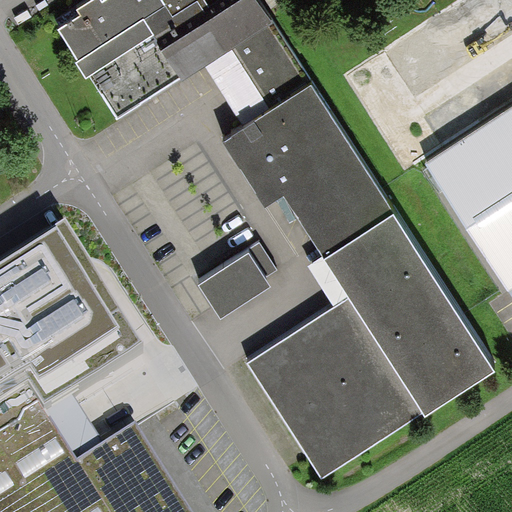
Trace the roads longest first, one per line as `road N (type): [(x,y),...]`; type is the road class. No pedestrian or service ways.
road 1 (residential): [(78,172),(267,464),(289,511)]
road 2 (residential): [(511,398),(322,511)]
road 3 (residential): [(0,47),(78,172)]
